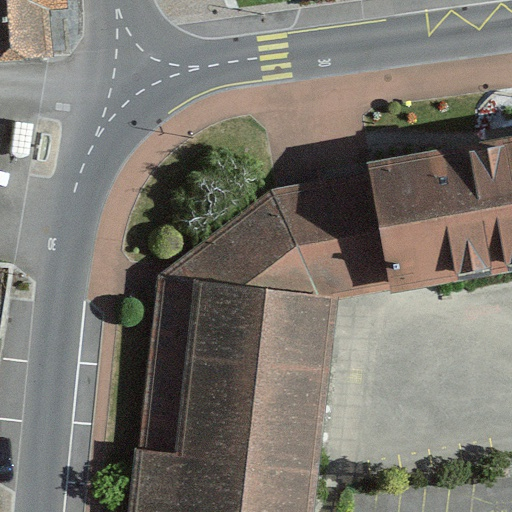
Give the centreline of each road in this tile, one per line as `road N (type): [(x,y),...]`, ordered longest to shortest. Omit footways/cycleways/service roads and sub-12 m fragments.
road 1 (residential): [(111,78),(49,323),(45,511)]
road 2 (residential): [(111,78),(511,27)]
